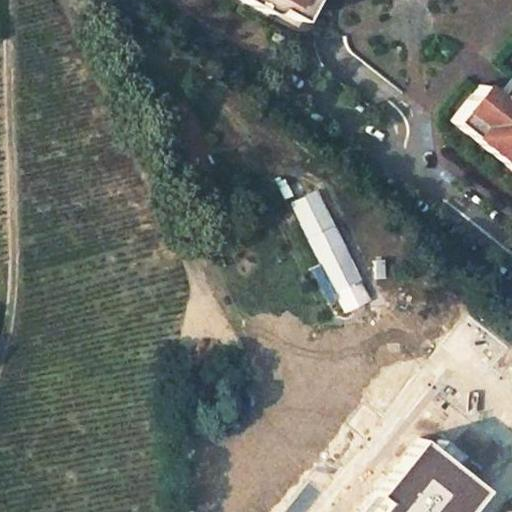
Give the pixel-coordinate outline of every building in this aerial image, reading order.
[(236,0),(234,6),(257,19),(265,5),(275,11),(276,17),(296,28),(312,0),(236,0)] [(265,5),(257,19),(260,21),(264,22),(267,21),(271,20),(274,19),(276,17),(275,11),(265,5)] [(224,11),(219,19),(224,23),(229,15),(224,11)] [(511,82),(500,98),(493,98),(496,112),(475,95),(449,128),(511,178),(511,82)] [(475,95),(496,112),(493,98),(481,89),(475,95)] [(368,308),(315,200),(291,211),(345,320),(368,308)] [(509,511),(511,510),(511,409),(510,408),(502,420),(508,424),(436,511),(509,511)]
